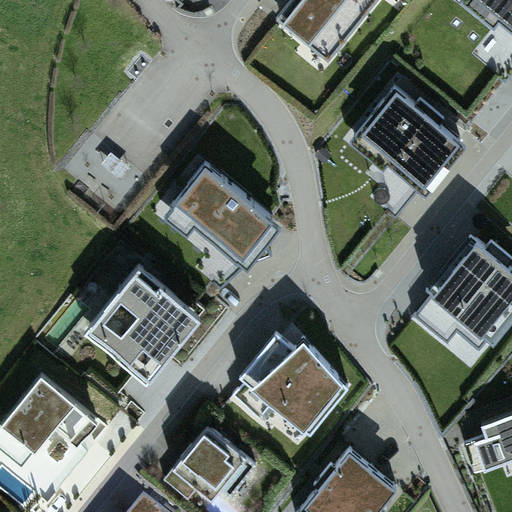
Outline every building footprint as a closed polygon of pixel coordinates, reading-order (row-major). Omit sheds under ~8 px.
[(292,0),(281,14),(326,51),(368,0),(292,0)] [(511,0),(463,0),(491,22),(498,15),(511,26),(511,0)] [(396,80),(351,136),(382,162),(388,154),(427,185),(466,137),(396,80)] [(202,154),(158,208),(186,231),(194,221),(244,262),(281,218),(202,154)] [(511,264),(477,236),(414,313),(448,341),(466,318),(494,341),(511,318),(511,264)] [(200,312),(138,262),(119,286),(142,305),(127,324),(104,305),(89,325),(105,338),(101,342),(146,380),(200,312)] [(281,331),(233,390),(259,412),(271,397),(310,428),(349,381),(304,332),(294,341),(281,331)] [(40,371),(0,419),(0,449),(19,464),(53,422),(75,440),(95,416),(40,371)] [(487,432),(463,441),(474,468),(511,452),(511,408),(483,420),(487,432)] [(204,422),(162,476),(188,497),(198,484),(212,495),(221,483),(230,490),(254,460),(204,422)] [(348,445),(296,511),(297,511),(372,511),(396,482),(348,445)] [(153,511),(142,502),(133,511),(153,511)]
